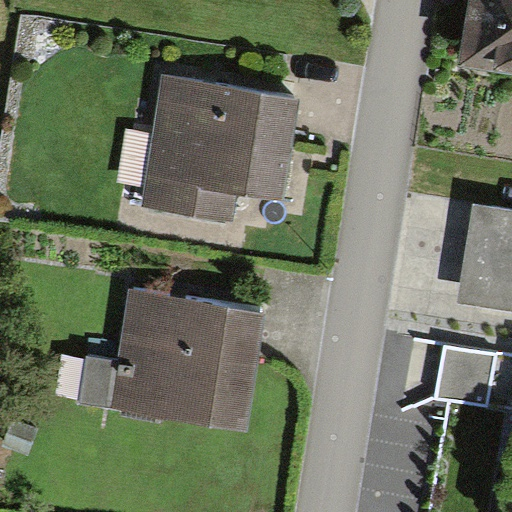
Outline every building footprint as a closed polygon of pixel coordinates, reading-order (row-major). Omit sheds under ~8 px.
[(511,0),(467,0),(460,46),(511,54),(511,0)] [(301,86),(163,65),(143,199),(234,212),(239,182),(285,189),(301,86)] [(511,200),(474,194),(457,293),(511,302),(511,200)] [(266,300),(130,280),(119,353),(86,348),(79,395),(248,420),(266,300)] [(498,347),(445,338),(435,394),(489,404),(498,347)] [(511,511),(511,432),(497,511),(511,511)]
